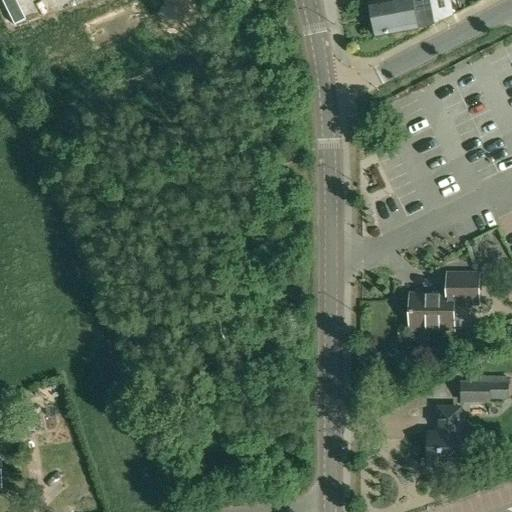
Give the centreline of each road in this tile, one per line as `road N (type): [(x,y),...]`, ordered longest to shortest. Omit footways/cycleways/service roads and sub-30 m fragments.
road 1 (secondary): [(330,511),(325,90)]
road 2 (residential): [(325,90),(355,86),(511,5)]
